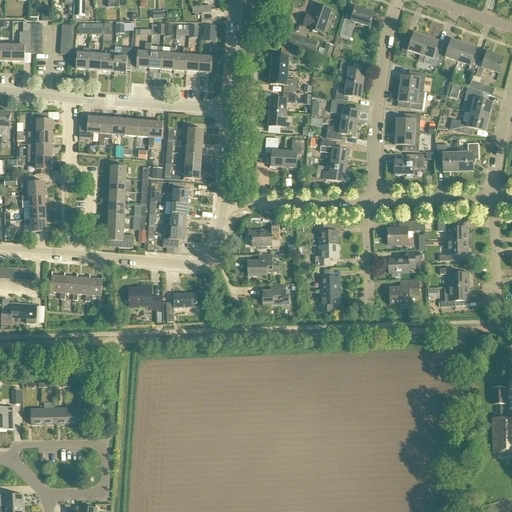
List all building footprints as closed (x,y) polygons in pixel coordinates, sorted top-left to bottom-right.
[(107,0),(108,8),(113,8),(118,9),(118,0),(107,0)] [(75,2),(74,17),(85,17),(85,2),(75,2)] [(308,16),(304,28),(323,34),(331,11),(316,6),(313,18),(308,16)] [(346,17),(342,30),(337,46),(341,47),(343,38),(350,40),(355,24),(370,29),(374,15),(355,9),(352,19),(346,17)] [(116,31),(116,37),(116,35),(124,35),(124,24),(116,24),(116,31)] [(79,31),(79,36),(91,36),(91,31),(91,25),(79,25),(79,31)] [(91,31),(91,36),(92,36),(104,36),(104,26),(104,25),(91,25),(91,31)] [(104,26),(104,36),(112,37),(112,31),(112,25),(104,25),(104,26)] [(190,27),(189,39),(197,39),(198,28),(190,27)] [(204,27),(203,42),(215,43),(217,28),(204,27)] [(30,34),(20,33),(20,47),(12,47),(12,64),(24,64),(24,55),(30,55),(30,49),(30,43),(30,37),(30,34)] [(419,59),(426,39),(413,35),(411,42),(406,40),(400,55),(407,57),(408,53),(420,57),(419,59)] [(318,43),(291,36),(288,48),(297,51),(297,49),(315,53),(318,43)] [(424,64),(425,59),(431,61),(430,66),(436,68),(441,52),(436,50),(438,44),(426,39),(419,59),(418,62),(424,64)] [(457,64),(463,46),(452,42),(447,54),(441,52),(436,68),(442,70),(445,60),(457,64)] [(146,51),(145,54),(138,53),(137,69),(149,70),(151,54),(150,54),(151,45),(145,45),(145,51),(146,51)] [(0,63),(12,64),(12,47),(0,46),(0,63)] [(474,75),(476,69),(478,62),(479,59),(474,57),(476,50),(463,46),(457,64),(469,68),(468,73),(474,75)] [(122,49),(121,58),(114,57),(113,74),(126,75),(126,65),(130,66),(132,50),(122,49)] [(76,71),(88,72),(90,56),(90,50),(83,50),(83,55),(77,55),(76,71)] [(90,56),(88,72),(101,73),(102,57),(90,56),(90,50),(90,56)] [(188,57),(188,50),(183,50),(183,57),(175,56),(174,72),(187,73),(188,57)] [(200,58),(199,74),(212,75),(213,62),(216,62),(216,51),(208,50),(208,58),(200,58)] [(272,58),(271,72),(288,74),(288,63),(297,63),(298,54),(281,50),(281,59),(272,58)] [(110,51),(109,57),(102,57),(101,73),(113,74),(114,57),(115,52),(110,51)] [(151,54),(149,70),(162,71),(163,55),(151,54)] [(481,79),(484,70),(498,75),(503,60),(487,54),(483,64),(481,63),(478,62),(476,69),(478,70),(475,77),(481,79)] [(163,55),(162,71),(174,72),(175,56),(163,55)] [(188,57),(187,73),(199,74),(200,58),(188,57)] [(348,74),(346,84),(363,86),(365,72),(352,70),(353,65),(340,63),(339,73),(348,74)] [(288,74),(271,72),(270,87),(283,87),(283,94),(295,95),(296,81),(287,81),(288,74)] [(423,93),(424,82),(425,76),(409,74),(408,79),(402,78),(400,91),(425,94),(425,93),(423,93)] [(468,89),(483,94),(485,86),(469,82),(468,89)] [(363,86),(346,84),(345,94),(336,93),(335,102),(347,103),(348,98),(361,100),(363,86)] [(473,105),(471,115),(489,119),(492,105),(480,102),(483,94),(468,89),(464,103),(473,105)] [(422,112),(425,94),(400,91),(398,104),(410,106),(409,112),(420,113),(421,112),(422,112)] [(270,100),(269,115),(286,116),(286,106),(295,106),(295,96),(283,95),(283,101),(270,100)] [(342,116),(340,123),(358,126),(360,112),(356,112),(355,113),(345,111),(346,105),(332,103),(330,114),(342,116)] [(2,138),(0,138),(0,131),(0,130),(10,130),(11,115),(0,114),(0,146),(1,147),(2,138)] [(32,114),(32,126),(32,133),(29,133),(29,134),(52,134),(53,122),(49,122),(49,114),(32,114)] [(286,116),(269,115),(268,129),(281,130),(280,135),(293,136),(293,127),(285,126),(286,116)] [(450,131),(457,133),(472,137),(473,131),(485,134),(489,119),(471,115),(468,125),(459,123),(452,121),(450,131)] [(419,134),(420,123),(420,117),(403,116),(403,122),(396,122),(396,134),(415,135),(415,134),(419,134)] [(93,135),(99,136),(101,119),(88,118),(88,120),(79,120),(78,139),(90,140),(92,140),(93,135)] [(111,140),(112,137),(113,120),(101,119),(99,136),(98,147),(104,147),(104,140),(111,140)] [(123,145),(124,138),(125,121),(113,120),(112,137),(120,138),(119,145),(123,145)] [(136,139),(138,122),(125,121),(124,138),(136,139)] [(149,140),(150,123),(138,122),(136,139),(149,140)] [(154,148),(154,140),(161,141),(162,124),(150,123),(149,140),(148,147),(154,148)] [(358,126),(340,123),(339,130),(328,128),(326,140),(340,143),(341,136),(351,137),(351,139),(356,139),(358,126)] [(187,131),(186,143),(203,145),(204,132),(187,131)] [(29,138),(36,138),(36,146),(36,147),(52,147),(52,146),(54,145),(54,141),(52,140),(52,134),(29,134),(29,138)] [(415,135),(396,134),(395,147),(402,147),(402,153),(418,154),(419,148),(414,147),(415,135)] [(283,171),(284,153),(278,153),(278,141),(266,140),(265,155),(271,156),(271,165),(270,165),(269,170),(283,171)] [(179,147),(186,148),(185,156),(202,157),(203,145),(186,143),(180,142),(179,147)] [(291,154),(284,153),(283,171),(297,172),(297,167),(296,167),(297,157),(303,157),(304,142),(292,142),(291,154)] [(336,144),(321,142),(320,154),(332,156),(331,163),(348,165),(350,152),(346,151),(345,152),(335,151),(336,144)] [(36,146),(28,146),(28,159),(52,159),(54,157),(54,154),(52,153),(52,147),(36,147),(36,146)] [(457,156),(458,174),(473,174),(472,162),(479,162),(478,146),(468,146),(468,155),(457,156)] [(443,175),(458,174),(457,156),(447,156),(446,147),(436,147),(437,163),(442,163),(443,175)] [(184,168),(201,169),(202,157),(185,156),(184,168)] [(394,163),(395,177),(413,177),(413,170),(423,170),(423,156),(406,156),(406,162),(394,163)] [(52,172),(52,159),(28,159),(28,164),(36,164),(36,172),(36,177),(46,177),(46,172),(52,172)] [(319,168),(317,180),(323,181),(323,182),(345,185),(348,165),(331,163),(330,169),(319,168)] [(126,169),(110,168),(109,181),(126,181),(126,169)] [(161,180),(162,169),(153,168),(152,179),(161,180)] [(201,169),(184,168),(183,181),(200,182),(201,169)] [(125,194),(126,181),(109,181),(109,193),(125,194)] [(28,185),(21,186),(21,190),(28,190),(29,197),(45,196),(44,184),(28,185)] [(168,196),(172,196),(171,204),(188,206),(189,193),(179,192),(180,186),(169,185),(168,196)] [(125,206),(125,194),(109,193),(108,205),(125,206)] [(29,197),(29,198),(22,198),(22,203),(29,203),(29,210),(46,209),(45,196),(29,197)] [(166,204),(165,216),(187,218),(188,206),(171,204),(166,204)] [(124,219),(125,206),(108,205),(108,218),(124,219)] [(29,210),(30,221),(30,222),(46,221),(46,209),(29,210)] [(170,220),(169,229),(186,230),(187,218),(165,216),(165,220),(170,220)] [(108,218),(107,230),(123,231),(129,231),(130,226),(124,226),(124,219),(108,218)] [(47,234),(46,221),(30,222),(30,221),(25,222),(25,227),(30,226),(31,235),(47,234)] [(407,234),(417,234),(425,233),(425,223),(399,224),(399,230),(387,231),(388,247),(408,247),(407,234)] [(446,233),(447,243),(468,243),(467,230),(453,230),(453,224),(438,224),(438,233),(446,233)] [(318,236),(318,247),(338,247),(338,233),(328,233),(327,226),(314,226),(315,236),(318,236)] [(272,244),(279,244),(279,227),(271,228),(271,233),(252,233),(252,249),(272,249),(272,244)] [(186,230),(169,229),(168,242),(161,241),(161,248),(177,249),(178,242),(185,243),(186,230)] [(123,237),(123,231),(107,230),(106,243),(118,243),(117,249),(132,250),(133,237),(123,237)] [(468,243),(447,243),(447,257),(439,257),(439,263),(454,263),(454,257),(468,257),(468,243)] [(338,247),(318,247),(319,259),(315,259),(315,269),(328,268),(328,261),(338,261),(338,247)] [(409,275),(408,269),(415,269),(415,263),(420,263),(419,254),(401,255),(401,259),(388,259),(389,276),(409,275)] [(267,278),(267,274),(279,273),(279,262),(272,263),(272,257),(258,257),(259,263),(247,264),(248,279),(267,278)] [(447,276),(448,289),(468,289),(468,275),(454,276),(454,270),(439,270),(439,276),(447,276)] [(319,282),(320,293),(339,293),(339,279),(329,279),(329,273),(315,273),(316,282),(319,282)] [(52,298),(52,294),(61,295),(60,301),(65,301),(66,295),(63,295),(65,278),(52,277),(51,293),(48,293),(48,298),(52,298)] [(77,279),(65,278),(63,295),(66,295),(74,296),(73,302),(78,303),(79,296),(76,296),(77,279)] [(90,304),(90,297),(88,297),(90,280),(77,279),(76,296),(79,296),(86,297),(85,303),(90,304)] [(88,297),(90,297),(98,298),(97,308),(102,309),(103,297),(101,297),(102,281),(90,280),(88,297)] [(409,297),(419,296),(418,283),(399,284),(399,291),(396,291),(396,289),(389,290),(390,306),(410,306),(409,297)] [(281,299),(286,298),(285,287),(270,287),(270,293),(256,293),(256,307),(281,307),(281,302),(282,302),(282,300),(281,300),(281,299)] [(148,312),(160,312),(160,299),(151,299),(151,288),(141,289),(141,290),(129,290),(129,310),(138,309),(138,308),(148,308),(148,312)] [(468,289),(448,289),(448,303),(440,303),(440,309),(455,309),(455,303),(469,302),(468,289)] [(339,293),(320,293),(320,305),(316,305),(316,315),(330,315),(330,314),(336,314),(335,307),(339,307),(339,293)] [(166,305),(167,318),(167,324),(174,323),(174,309),(197,308),(197,296),(174,297),(174,305),(166,305)] [(11,305),(11,309),(2,309),(2,326),(13,326),(13,319),(21,320),(21,324),(36,325),(36,322),(37,307),(11,305)] [(497,405),(497,421),(493,421),(494,455),(511,454),(511,420),(504,421),(504,414),(504,406),(506,406),(506,390),(493,390),(493,405),(497,405)] [(13,392),(13,405),(22,405),(21,392),(13,392)] [(0,431),(14,431),(13,408),(0,408),(0,431)] [(67,410),(55,411),(55,426),(68,426),(67,410)] [(67,410),(68,426),(80,425),(79,410),(67,410)] [(31,427),(43,426),(43,411),(31,411),(31,427)] [(55,411),(43,411),(43,426),(55,426),(55,411)] [(0,507),(4,508),(23,507),(23,496),(3,497),(0,496),(0,507)]
